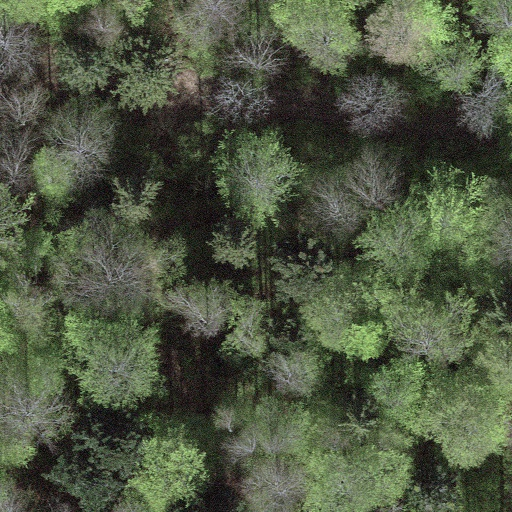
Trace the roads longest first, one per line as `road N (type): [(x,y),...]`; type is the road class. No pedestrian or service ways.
road 1 (track): [(92,81),(319,246),(372,300),(511,495)]
road 2 (track): [(0,74),(511,136)]
